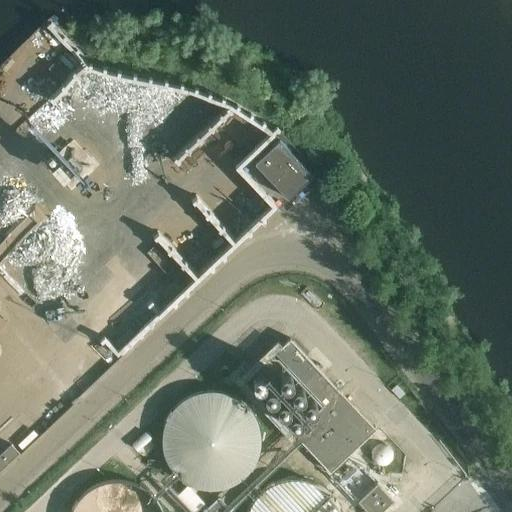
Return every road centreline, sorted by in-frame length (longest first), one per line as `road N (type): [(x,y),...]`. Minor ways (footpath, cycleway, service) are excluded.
road 1 (unclassified): [(0,488),(246,262),(279,253)]
road 2 (unclassified): [(503,511),(346,284),(323,258),(279,253)]
